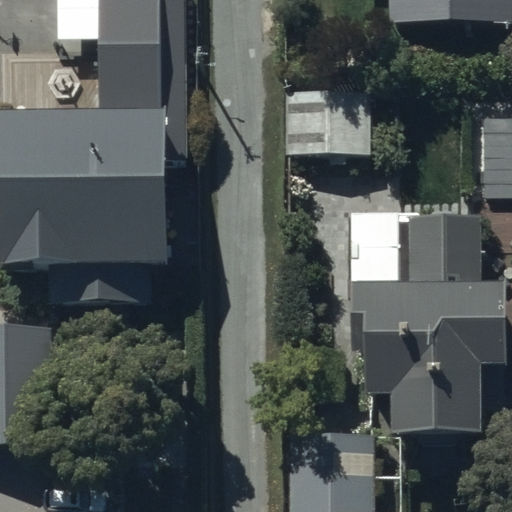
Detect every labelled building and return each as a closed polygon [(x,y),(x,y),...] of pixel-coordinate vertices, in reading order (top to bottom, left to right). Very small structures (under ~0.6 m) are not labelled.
[(50,279),(51,311),(155,310),(155,277),(175,277),(171,169),(189,170),(188,0),(101,0),(101,127),(1,127),(2,279),(50,279)] [(385,0),(385,31),(508,31),(507,0),(385,0)] [(369,100),(284,100),(284,162),(369,162),(369,100)] [(503,375),(501,297),(479,298),(478,225),(406,225),(406,233),(355,235),(358,330),(369,330),(370,406),(396,406),(397,447),(479,447),(478,375),(503,375)] [(377,442),(291,442),(291,511),(402,511),(402,485),(377,485),(377,442)]
